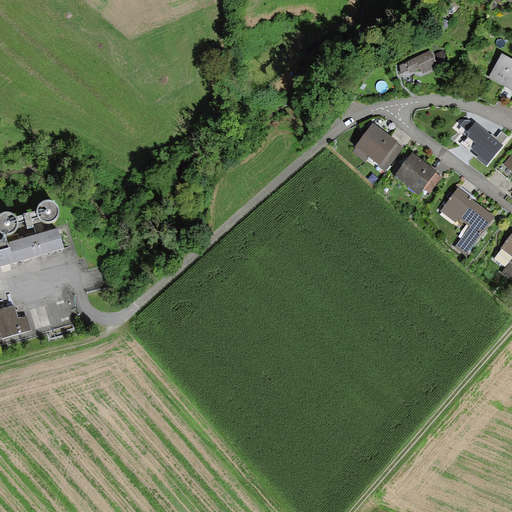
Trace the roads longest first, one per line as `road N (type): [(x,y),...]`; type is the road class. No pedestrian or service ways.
road 1 (residential): [(391,103),(340,127),(123,316),(92,318),(73,276)]
road 2 (track): [(511,326),(350,511)]
road 3 (residential): [(391,103),(407,128),(511,205)]
road 4 (residential): [(511,123),(446,98),(391,103)]
